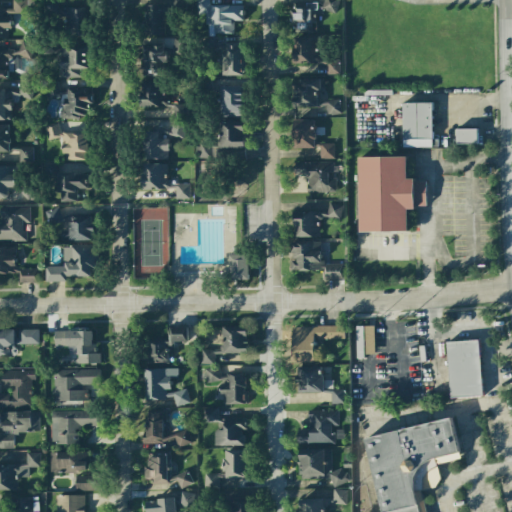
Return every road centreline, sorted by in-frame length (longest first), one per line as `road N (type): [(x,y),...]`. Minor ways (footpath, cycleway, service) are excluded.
road 1 (residential): [(0,307),(397,299),(511,285)]
road 2 (residential): [(276,511),(270,0)]
road 3 (residential): [(123,511),(117,0)]
road 4 (secondary): [(504,0),(509,236)]
